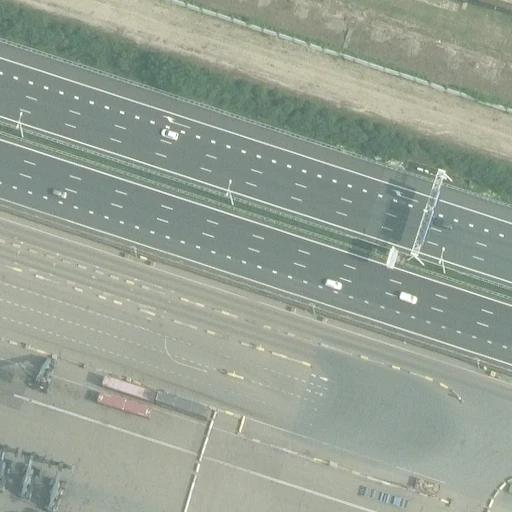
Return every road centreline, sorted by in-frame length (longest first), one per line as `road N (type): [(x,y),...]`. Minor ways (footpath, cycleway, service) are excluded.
road 1 (motorway): [(511,263),(0,96)]
road 2 (motorway): [(0,166),(511,332)]
